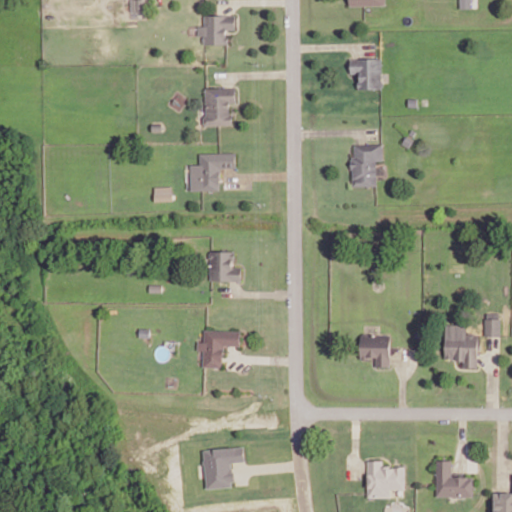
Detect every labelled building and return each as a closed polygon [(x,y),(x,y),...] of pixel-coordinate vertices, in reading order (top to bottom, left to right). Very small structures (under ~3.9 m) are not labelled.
[(132,0),(133,10),(145,9),(144,0),(132,0)] [(206,13),(206,24),(201,24),(201,33),(207,33),(207,42),(229,41),(229,26),(237,26),(237,13),(206,13)] [(349,57),(382,57),(382,87),(357,87),(357,79),(359,79),(359,72),(349,72),(349,57)] [(207,87),(208,114),(205,116),(205,121),(207,123),(234,122),(233,112),(230,112),(230,99),(236,99),(236,86),(207,87)] [(408,97),(408,105),(417,105),(417,97),(408,97)] [(403,142),(409,146),(413,139),(407,135),(403,142)] [(354,143),(355,155),(352,156),(352,184),(376,184),(375,158),(382,157),(382,143),(354,143)] [(201,152),(202,163),(191,163),(192,188),(222,187),(221,165),(237,165),(237,150),(201,152)] [(156,191),(156,199),(174,198),(174,191),(156,191)] [(212,249),(212,251),(211,252),(211,256),(212,257),(212,278),(243,279),(243,265),(234,265),(234,257),(236,257),(236,250),(212,249)] [(486,317),(486,334),(500,334),(501,317),(486,317)] [(447,322),(446,356),(453,356),(453,354),(457,354),(457,358),(464,358),(464,364),(477,365),(478,333),(475,333),(474,331),(470,331),(468,333),(466,333),(467,323),(447,322)] [(141,327),(140,335),(150,336),(151,327),(141,327)] [(206,328),(205,364),(224,365),(225,343),(242,343),(242,329),(206,328)] [(360,332),(360,357),(369,357),(369,354),(377,354),(376,364),(390,365),(391,333),(360,332)] [(207,488),(235,487),(233,462),(246,461),(245,447),(205,449),(207,488)] [(367,458),(367,496),(391,496),(390,487),(405,487),(405,465),(396,465),(396,467),(389,467),(389,464),(382,464),(382,458),(367,458)] [(438,459),(437,495),(473,495),(473,475),(451,475),(451,459),(438,459)] [(511,511),(511,491),(493,491),(493,511),(511,511)]
